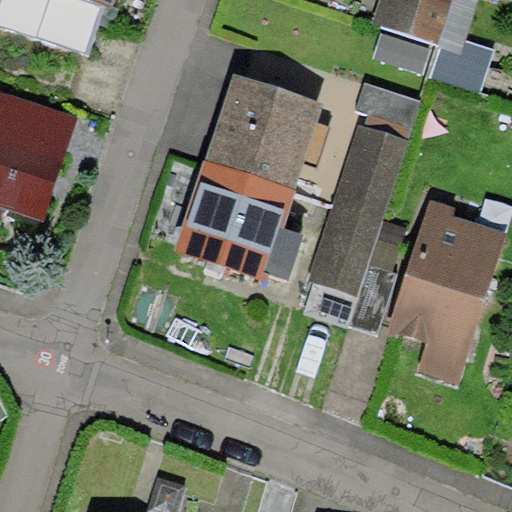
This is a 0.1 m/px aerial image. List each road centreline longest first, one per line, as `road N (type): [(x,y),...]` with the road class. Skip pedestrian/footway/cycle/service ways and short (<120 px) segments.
road 1 (residential): [(462,511),(65,356)]
road 2 (residential): [(187,0),(65,356)]
road 3 (residential): [(65,356),(17,511)]
